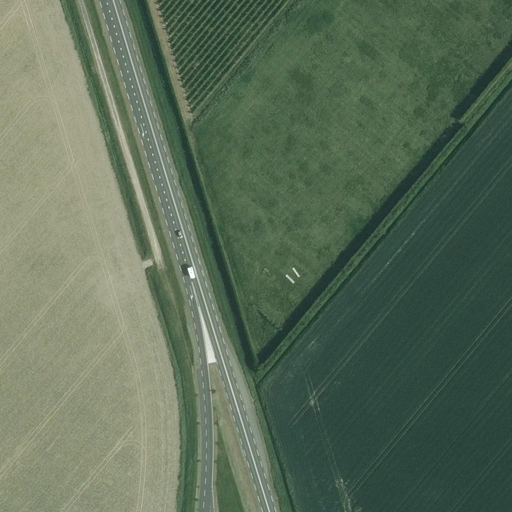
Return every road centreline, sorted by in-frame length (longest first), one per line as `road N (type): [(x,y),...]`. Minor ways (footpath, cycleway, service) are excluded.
road 1 (primary): [(197,277),(113,0)]
road 2 (primary): [(268,511),(197,277)]
road 3 (primary): [(197,277),(209,430),(206,511)]
